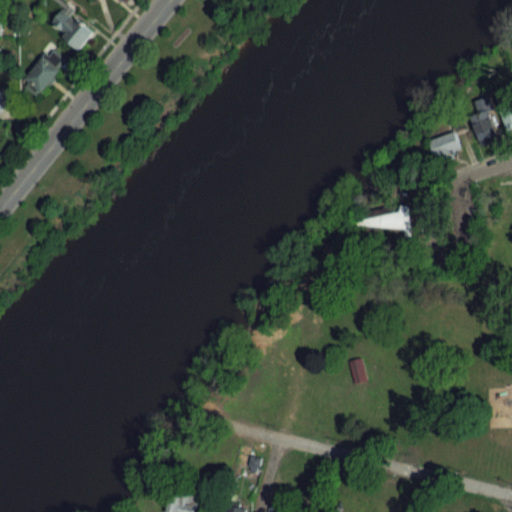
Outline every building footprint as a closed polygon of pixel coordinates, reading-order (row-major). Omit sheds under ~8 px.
[(51,22),(77,49),(92,35),(67,8),(51,22)] [(46,49),(26,79),(44,90),(64,60),(46,49)] [(501,137),(490,108),(472,115),(482,143),(501,137)] [(453,130),(430,143),(441,161),(463,148),(453,130)] [(418,207),(402,208),(402,215),(362,217),(362,233),(406,230),(406,236),(420,235),(418,207)] [(365,379),(352,382),(346,360),(359,356),(365,379)] [(166,511),(193,511),(199,497),(175,488),(166,511)] [(249,511),(250,496),(232,496),(231,511),(249,511)]
